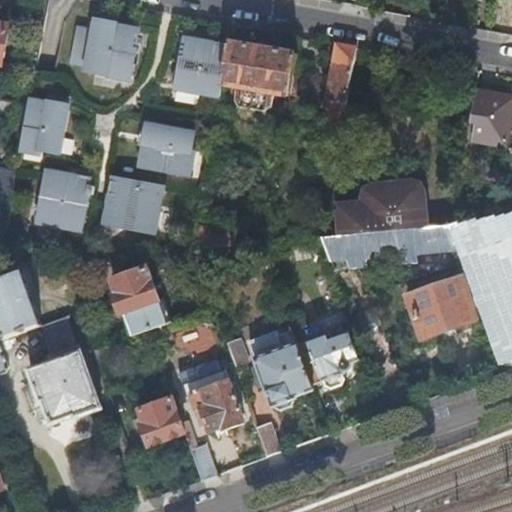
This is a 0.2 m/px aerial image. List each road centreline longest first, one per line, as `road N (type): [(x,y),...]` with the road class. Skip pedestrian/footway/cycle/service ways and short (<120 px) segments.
road 1 (residential): [(190,511),(511,399)]
road 2 (residential): [(511,57),(257,9)]
